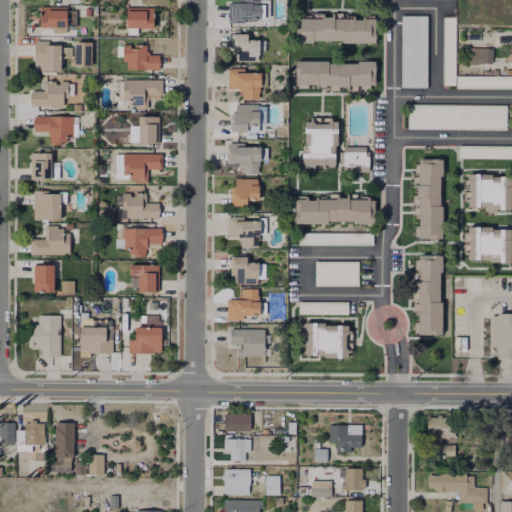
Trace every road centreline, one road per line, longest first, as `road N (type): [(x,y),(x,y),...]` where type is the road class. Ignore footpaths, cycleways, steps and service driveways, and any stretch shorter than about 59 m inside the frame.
road 1 (tertiary): [(511,395),(0,390)]
road 2 (residential): [(193,511),(195,0)]
road 3 (residential): [(394,511),(394,392)]
